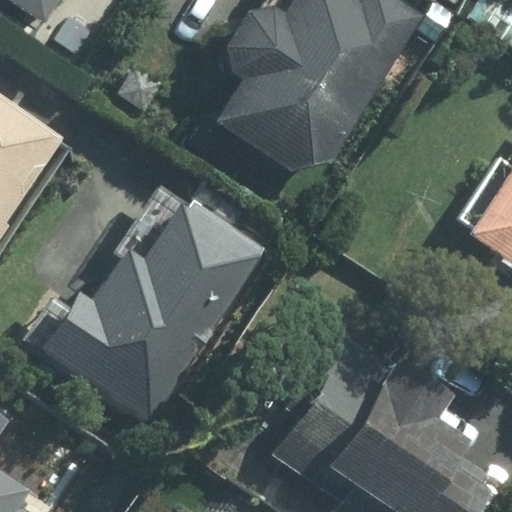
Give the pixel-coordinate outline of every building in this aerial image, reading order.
[(40,0),(4,0),(30,16),(31,16),(40,0)] [(219,0),(198,32),(203,59),(212,65),(215,67),(188,108),(189,109),(265,158),(298,153),(308,151),(310,150),(348,91),(404,5),(396,0),(219,0)] [(511,9),(498,0),(483,0),(470,20),(511,47),(511,9)] [(0,198),(45,130),(0,100),(0,198)] [(511,128),(495,153),(452,216),(449,223),(451,225),(511,267),(511,128)] [(162,193),(152,188),(151,190),(144,199),(115,244),(99,235),(65,286),(64,286),(50,277),(44,285),(12,334),(12,335),(124,410),(125,410),(151,370),(240,236),(166,189),(162,193)] [(373,346),(366,355),(321,325),(275,392),(286,399),(256,448),(328,496),(318,510),(322,511),(470,511),(455,502),(477,470),(437,442),(447,429),(412,406),(428,383),(373,346)] [(0,511),(18,511),(38,482),(40,481),(0,454),(0,511)]
